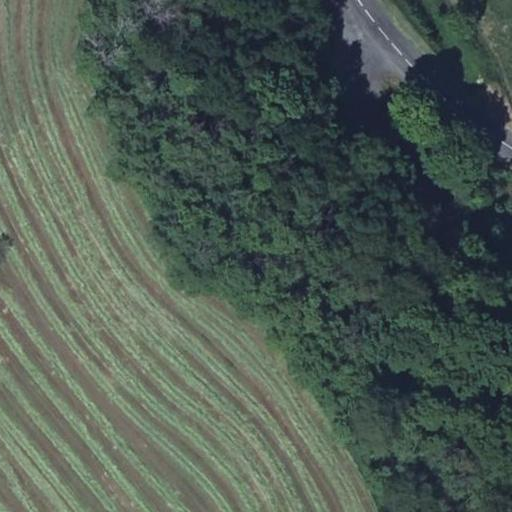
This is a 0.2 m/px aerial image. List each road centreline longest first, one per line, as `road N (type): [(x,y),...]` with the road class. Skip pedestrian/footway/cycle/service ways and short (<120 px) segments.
road 1 (unclassified): [(386,37),(367,53),(390,128),(444,222),(511,300)]
road 2 (secondary): [(511,151),(423,83),(386,37)]
